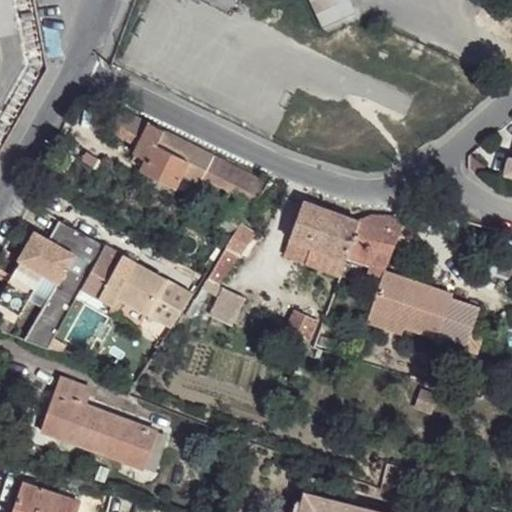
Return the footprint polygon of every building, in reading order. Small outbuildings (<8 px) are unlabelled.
[(345,0),(307,0),(319,28),(352,14),(345,0)] [(96,104),(92,111),(98,114),(101,108),(96,104)] [(120,109),(108,128),(139,144),(149,123),(120,109)] [(193,145),(149,123),(139,144),(136,152),(149,159),(145,167),(175,184),(179,174),(193,145)] [(206,151),(193,145),(179,174),(192,181),(198,172),(206,151)] [(252,176),(206,151),(198,172),(242,195),(252,176)] [(267,182),(252,176),(242,195),(254,201),(267,182)] [(360,219),(306,200),(292,239),(308,245),(343,258),(347,254),(360,219)] [(372,216),(360,219),(347,254),(372,265),(374,262),(392,215),(372,216)] [(407,218),(392,215),(374,262),(389,267),(407,218)] [(64,222),(59,219),(48,238),(53,240),(64,222)] [(34,231),(16,259),(23,264),(0,303),(0,328),(9,332),(45,271),(57,276),(23,337),(47,346),(104,243),(64,222),(53,240),(48,238),(34,231)] [(251,235),(237,226),(226,246),(241,255),(251,235)] [(292,239),(287,253),(304,259),(308,245),(292,239)] [(343,258),(308,245),(304,259),(339,272),(343,258)] [(226,246),(208,278),(222,281),(241,255),(226,246)] [(0,303),(23,264),(16,259),(0,285),(0,303)] [(115,296),(171,326),(194,291),(134,260),(130,269),(116,262),(98,297),(111,304),(115,296)] [(450,292),(383,269),(371,305),(395,314),(394,322),(416,329),(437,335),(463,343),(476,305),(448,297),(450,292)] [(222,281),(208,278),(204,290),(219,295),(222,281)] [(395,314),(371,305),(366,320),(414,336),(416,329),(394,322),(395,314)] [(296,310),(288,326),(306,334),(312,318),(296,310)] [(90,387),(62,375),(43,429),(143,467),(155,431),(84,402),(90,387)] [(77,511),(80,503),(23,484),(14,511),(77,511)] [(388,511),(301,491),(296,511),(388,511)]
